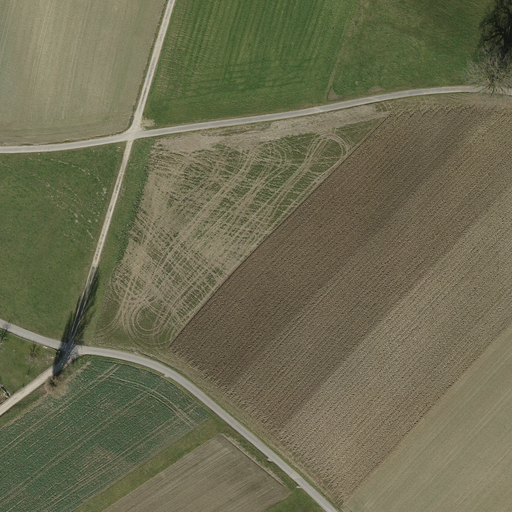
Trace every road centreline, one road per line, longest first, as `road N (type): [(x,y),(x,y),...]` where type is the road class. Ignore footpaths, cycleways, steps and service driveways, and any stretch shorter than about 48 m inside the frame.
road 1 (track): [(0,149),(463,80),(511,92)]
road 2 (track): [(170,0),(68,348),(0,408)]
road 3 (track): [(328,511),(165,372),(0,324)]
